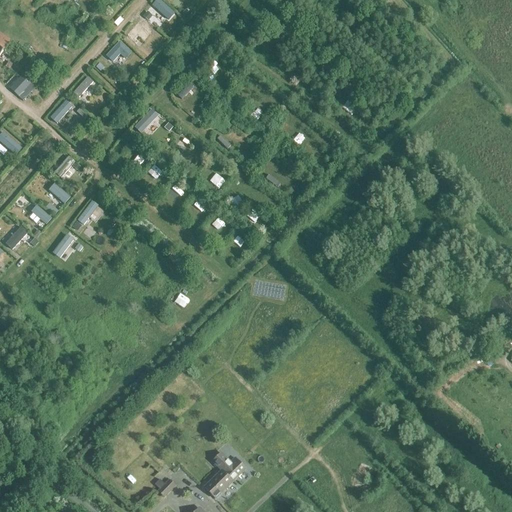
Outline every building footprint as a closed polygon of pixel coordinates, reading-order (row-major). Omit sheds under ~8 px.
[(157,0),(151,7),(168,22),(174,15),(157,0)] [(141,20),(127,35),(133,40),(146,24),(141,20)] [(0,63),(1,64),(4,59),(0,56),(0,55),(9,42),(0,35),(0,63)] [(119,43),(105,58),(112,64),(119,56),(124,61),(131,54),(119,43)] [(27,71),(10,89),(19,98),(30,86),(31,87),(20,99),(23,101),(40,84),(39,83),(40,81),(37,79),(36,80),(27,71)] [(88,78),(74,94),(79,99),(93,83),(88,78)] [(65,102),(51,118),(56,123),(71,107),(65,102)] [(18,112),(4,128),(9,132),(11,131),(13,132),(16,129),(14,127),(23,117),(26,121),(24,123),(28,127),(32,121),(22,113),(21,112),(20,113),(18,112)] [(68,157),(55,173),(61,179),(75,163),(68,157)] [(69,200),(53,187),(49,191),(65,205),(69,200)] [(50,221),(35,208),(31,213),(46,226),(50,221)] [(11,250),(25,235),(20,230),(6,245),(11,250)] [(75,238),(70,234),(58,250),(63,254),(75,238)] [(234,459),(230,464),(220,455),(213,463),(222,473),(205,490),(215,500),(245,470),(234,459)] [(158,494),(164,500),(175,488),(169,482),(158,494)]
